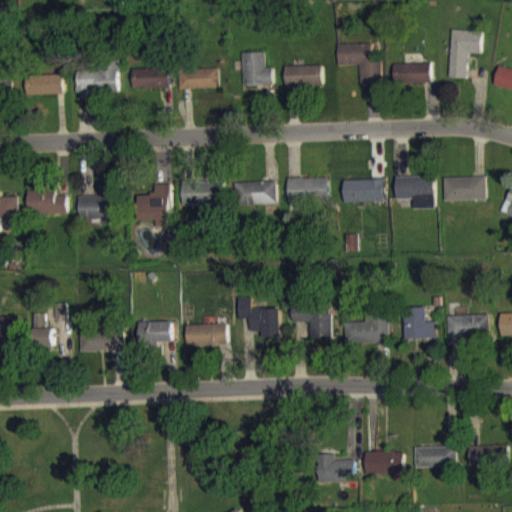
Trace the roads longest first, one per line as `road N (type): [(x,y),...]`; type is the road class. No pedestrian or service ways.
road 1 (residential): [(0,143),(462,130),(511,142)]
road 2 (residential): [(0,403),(511,396)]
